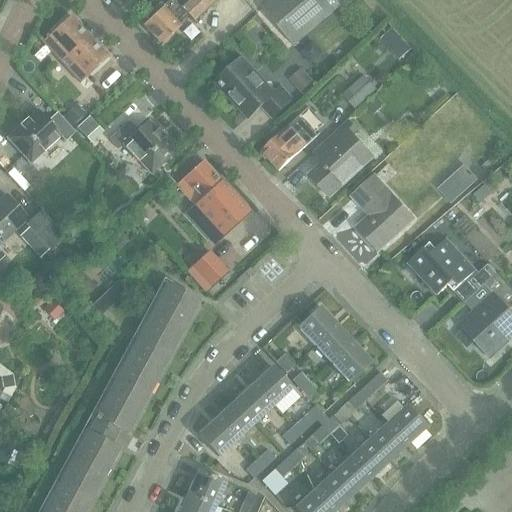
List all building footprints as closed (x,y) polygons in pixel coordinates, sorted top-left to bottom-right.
[(195,23),(217,2),(215,0),(188,0),(179,9),(171,0),(163,7),(161,4),(151,13),(154,16),(143,26),(161,45),(181,27),(180,26),(189,17),(195,23)] [(293,45),(341,5),(336,0),(331,0),(329,3),(326,0),(273,0),(263,9),(293,45)] [(446,6),(442,10),(451,19),(456,14),(446,6)] [(87,76),(108,57),(70,17),(42,42),(55,56),(62,49),(87,76)] [(404,43),(392,54),(399,60),(410,50),(404,43)] [(272,117),(293,98),(281,86),(274,93),(245,62),(220,85),(250,117),(262,106),(272,117)] [(302,70),(290,80),(302,93),(314,83),(302,70)] [(364,76),(342,96),(356,110),(377,90),(364,76)] [(374,96),(365,104),(374,114),(383,106),(374,96)] [(78,103),(64,117),(73,127),(88,114),(78,103)] [(65,142),(74,133),(56,114),(48,122),(38,111),(8,139),(31,163),(60,136),(65,142)] [(272,143),(262,152),(280,171),(317,137),(299,118),(282,134),(277,129),(267,138),(272,143)] [(95,121),(82,133),(91,142),(103,131),(95,121)] [(151,174),(176,151),(148,121),(137,130),(129,121),(109,139),(118,149),(124,144),(151,174)] [(330,198),(374,158),(353,135),(358,131),(350,122),(327,142),(335,152),(310,175),(330,198)] [(202,162),(175,188),(223,239),(250,214),(202,162)] [(465,167),(455,177),(467,191),(478,181),(465,167)] [(378,251),(413,219),(374,177),(352,197),(362,207),(365,204),(373,212),(356,228),(378,251)] [(485,186),(477,193),(484,201),(492,195),(485,186)] [(0,245),(28,219),(6,196),(0,202),(0,245)] [(49,252),(64,238),(41,211),(25,225),(49,252)] [(424,249),(408,264),(437,295),(453,280),(459,287),(475,272),(445,240),(429,255),(424,249)] [(191,269),(186,273),(205,294),(210,289),(227,273),(208,253),(191,269)] [(488,265),(470,281),(478,290),(484,285),(496,274),(488,265)] [(493,294),(459,326),(463,329),(467,326),(479,338),(475,342),(490,359),(511,339),(511,315),(508,311),(511,307),(511,291),(496,274),(484,285),(493,294)] [(94,305),(88,311),(97,320),(103,315),(128,290),(119,281),(107,292),(94,305)] [(199,303),(200,301),(168,284),(45,511),(81,511),(87,502),(91,504),(99,489),(95,487),(101,476),(105,478),(113,462),(109,460),(115,449),(119,451),(120,450),(111,446),(120,430),(128,434),(136,419),(132,417),(138,406),(142,408),(150,393),(146,390),(152,380),(156,382),(165,366),(160,364),(166,353),(170,356),(179,340),(174,338),(181,327),(185,329),(193,313),(189,311),(195,300),(199,303)] [(53,302),(43,311),(55,322),(64,313),(53,302)] [(316,347),(338,327),(321,308),(299,328),(316,347)] [(338,327),(316,347),(332,365),(354,345),(338,327)] [(354,345),(332,365),(349,383),(371,363),(354,345)] [(285,355),(276,363),(286,374),(295,366),(285,355)] [(253,384),(274,407),(292,390),(272,368),(253,384)] [(302,392),(311,384),(301,373),(292,381),(302,392)] [(358,392),(366,401),(387,382),(379,373),(358,392)] [(13,378),(1,380),(3,391),(15,389),(13,378)] [(235,401),(255,424),(274,407),(253,384),(235,401)] [(311,384),(302,392),(312,403),(321,396),(311,384)] [(358,392),(340,410),(348,418),(366,401),(358,392)] [(255,424),(235,401),(216,418),(237,440),(255,424)] [(387,424),(407,446),(425,429),(405,407),(387,424)] [(322,425),(320,426),(329,436),(340,426),(348,418),(340,410),(332,417),(331,416),(330,417),(322,425)] [(293,427),(301,436),(318,420),(310,411),(293,427)] [(237,440),(216,418),(198,435),(218,457),(237,440)] [(369,440),(389,462),(407,446),(387,424),(369,440)] [(329,436),(320,426),(310,437),(319,446),(329,436)] [(301,436),(293,427),(282,437),(290,446),(301,436)] [(389,462),(369,440),(350,457),(370,479),(389,462)] [(14,450),(0,444),(0,459),(8,463),(14,450)] [(255,461),(264,470),(275,459),(267,450),(255,461)] [(285,461),(293,469),(304,459),(297,451),(285,461)] [(370,479),(350,457),(332,474),(352,496),(370,479)] [(264,470),(255,461),(245,471),(253,480),(264,470)] [(293,469),(285,461),(261,482),(273,496),(287,485),(281,479),(293,469)] [(189,494),(216,506),(226,483),(199,471),(189,494)] [(334,511),(352,496),(332,474),(314,491),(333,511),(334,511)] [(333,511),(314,491),(295,507),(299,511),(333,511)] [(180,511),(212,511),(216,506),(189,494),(180,511)] [(238,511),(248,511),(251,506),(243,502),(238,511)]
